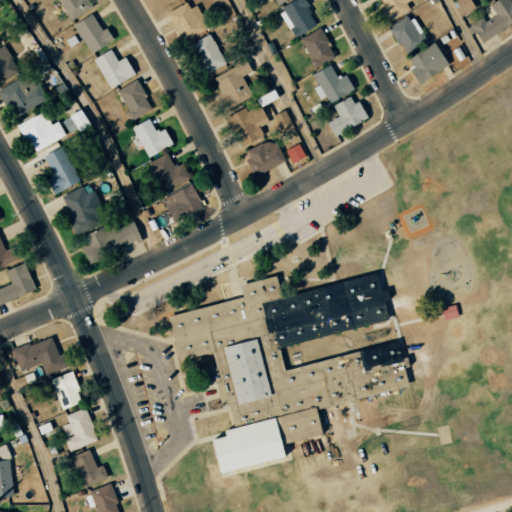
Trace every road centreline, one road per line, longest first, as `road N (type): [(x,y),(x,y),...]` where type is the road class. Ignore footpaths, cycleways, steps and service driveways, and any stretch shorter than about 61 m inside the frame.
road 1 (residential): [(0,333),(288,192),(511,52)]
road 2 (residential): [(153,511),(100,355),(0,164)]
road 3 (residential): [(243,216),(125,0)]
road 4 (residential): [(410,120),(342,0)]
